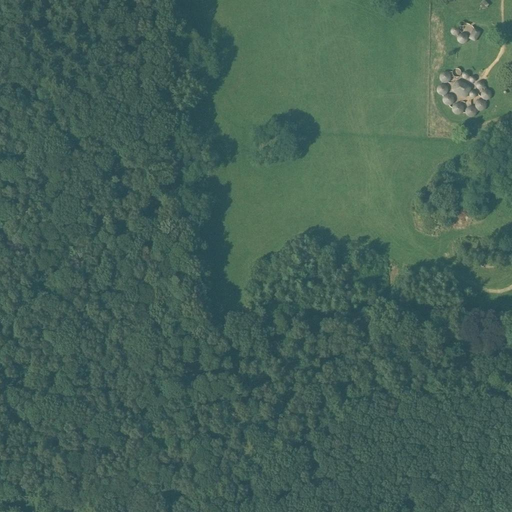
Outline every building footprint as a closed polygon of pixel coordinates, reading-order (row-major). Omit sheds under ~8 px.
[(475,41),(476,40),(480,34),(480,33),(480,32),(474,29),(473,30),(469,37),(469,38),(474,42),(475,41)] [(465,43),(467,42),(467,40),(468,38),(467,36),(466,35),(464,34),(462,34),(460,35),(459,36),(458,38),(458,39),(458,41),(460,43),(461,44),(463,44),(465,43)] [(440,77),(440,78),(441,79),(441,80),(441,81),(442,81),(442,82),(443,82),(444,82),(445,83),(446,83),(447,82),(448,82),(449,81),(449,80),(450,80),(450,79),(450,78),(450,77),(450,76),(449,75),(448,74),(447,73),(446,73),(445,73),(444,73),(443,74),(442,74),(442,75),(441,75),(441,76),(441,77),(440,77)] [(453,90),(452,90),(452,91),(453,91),(453,92),(464,98),(464,99),(465,99),(466,98),(471,90),(471,89),(471,88),(470,87),(461,81),(460,81),(459,81),(458,81),(458,82),(453,89),(453,90)] [(438,90),(438,91),(438,92),(438,93),(439,93),(439,94),(440,94),(440,95),(441,95),(442,95),(443,95),(444,95),(445,95),(445,94),(446,94),(446,93),(447,93),(447,92),(447,91),(447,90),(447,89),(447,88),(446,87),(445,86),(444,86),(443,86),(442,86),(441,86),(440,86),(440,87),(439,87),(439,88),(438,88),(438,89),(438,90)] [(482,95),(482,96),(482,97),(483,97),(483,98),(484,99),(485,99),(486,100),(487,100),(488,100),(488,99),(489,99),(490,98),(491,97),(491,96),(491,95),(491,94),(491,93),(490,93),(490,92),(489,91),(488,91),(487,91),(486,91),(485,91),(484,91),(484,92),(483,92),(483,93),(482,94),(482,95)] [(444,100),(444,101),(444,102),(445,103),(446,104),(447,105),(448,105),(449,105),(450,105),(451,105),(451,104),(452,104),(452,103),(453,103),(453,102),(453,101),(454,101),(454,100),(453,99),(453,98),(453,97),(452,97),(452,96),(451,96),(450,96),(449,95),(448,95),(448,96),(447,96),(446,96),(445,97),(445,98),(444,98),(444,99),(444,100)] [(476,105),(476,106),(477,107),(477,108),(477,109),(478,109),(478,110),(479,110),(480,110),(481,111),(482,111),(482,110),(483,110),(484,110),(485,109),(485,108),(486,108),(486,107),(486,106),(486,105),(486,104),(485,103),(484,102),(483,101),(482,101),(481,101),(480,101),(479,101),(479,102),(478,102),(478,103),(477,103),(477,104),(476,105)] [(453,109),(453,110),(453,111),(454,111),(454,112),(455,113),(456,114),(457,114),(458,114),(459,114),(460,114),(461,114),(461,113),(462,113),(462,112),(463,112),(463,111),(463,110),(463,109),(463,108),(463,107),(462,106),(461,105),(460,105),(460,104),(459,104),(458,104),(457,104),(456,105),(455,105),(455,106),(454,106),(454,107),(453,108),(453,109)] [(467,111),(467,112),(467,113),(467,114),(467,115),(468,115),(468,116),(469,116),(470,116),(470,117),(471,117),(472,117),(473,117),(473,116),(474,116),(475,115),(476,114),(476,113),(476,112),(476,111),(476,110),(475,109),(474,108),(473,108),(473,107),(472,107),(471,107),(470,107),(469,108),(468,108),(468,109),(467,109),(467,110),(467,111)]
